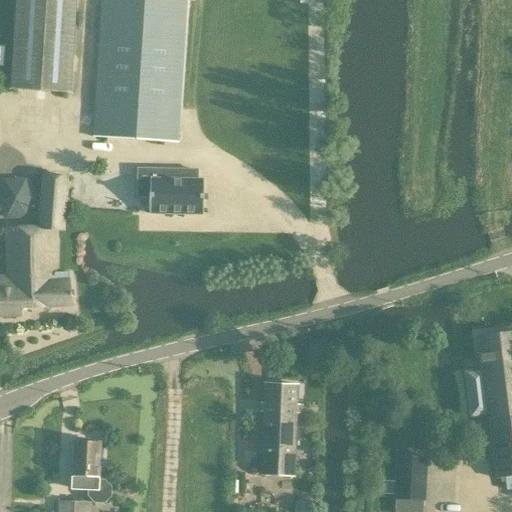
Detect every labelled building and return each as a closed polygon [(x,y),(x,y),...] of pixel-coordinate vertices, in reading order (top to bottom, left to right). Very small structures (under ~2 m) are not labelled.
[(70,94),(74,0),(14,0),(10,91),(70,94)] [(177,143),(185,1),(170,0),(100,0),(94,137),(177,143)] [(150,213),(202,214),(202,180),(196,180),(197,170),(138,168),(137,196),(150,196),(150,213)] [(29,227),(31,307),(72,306),(71,273),(58,272),(57,231),(64,231),(69,177),(44,176),(41,228),(29,227)] [(0,277),(0,316),(21,316),(21,307),(31,307),(29,227),(30,221),(17,221),(17,229),(6,228),(7,278),(0,277)] [(511,333),(479,338),(483,372),(465,374),(470,409),(487,407),(496,480),(505,479),(506,491),(511,490),(511,333)] [(298,386),(265,384),(261,475),(293,476),(298,386)] [(72,490),(88,491),(88,497),(94,504),(103,504),(111,498),(111,489),(105,482),(99,481),(101,444),(89,444),(89,441),(78,441),(78,444),(74,443),(73,462),(71,462),(70,474),(73,474),(72,490)] [(397,457),(394,500),(396,500),(395,511),(422,511),(424,501),(425,501),(428,459),(397,457)] [(59,502),(59,511),(89,511),(90,503),(59,502)]
